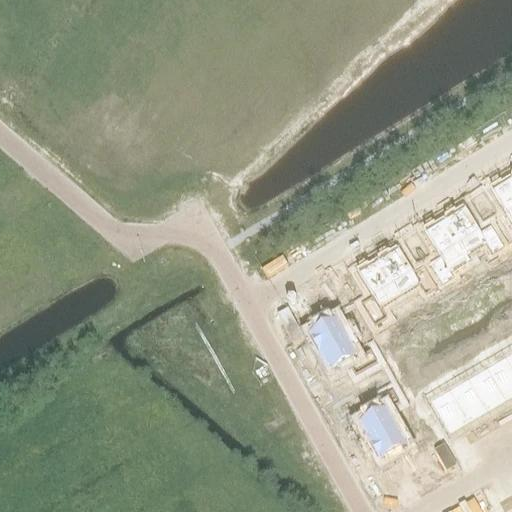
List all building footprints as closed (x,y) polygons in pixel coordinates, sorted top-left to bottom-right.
[(511,181),(511,180),(491,192),(507,219),(496,226),(509,247),(511,244),(511,181)] [(465,209),(445,221),(468,258),(486,247),(493,257),(505,249),(492,228),(481,235),(465,209)] [(445,221),(424,234),(441,260),(429,267),(442,288),(454,280),(451,275),(471,263),(468,258),(445,221)] [(398,250),(378,262),(401,300),(420,288),(427,298),(438,291),(425,270),(414,276),(398,250)] [(378,262),(358,275),(374,301),(363,308),(376,329),(388,322),(381,312),(401,300),(378,262)] [(492,319),(484,323),(491,334),(499,330),(492,319)] [(484,323),(477,327),(484,339),(491,334),(484,323)] [(337,324),(310,339),(320,356),(321,356),(333,377),(350,367),(356,378),(378,366),(371,354),(358,361),(352,350),(355,348),(348,334),(344,336),(337,324)] [(455,340),(447,345),(454,356),(462,352),(455,340)] [(436,351),(429,356),(435,367),(443,363),(436,351)] [(429,356),(421,360),(428,371),(435,367),(429,356)] [(511,370),(505,358),(486,369),(506,402),(511,398),(511,370)] [(486,369),(468,380),(487,413),(506,402),(486,369)] [(468,380),(449,391),(469,424),(487,413),(468,380)] [(449,391),(430,402),(449,435),(469,424),(449,391)] [(378,417),(361,427),(373,448),(372,448),(381,466),(409,452),(402,439),(405,437),(398,423),(394,425),(388,414),(401,406),(394,394),(372,406),(378,417)]
